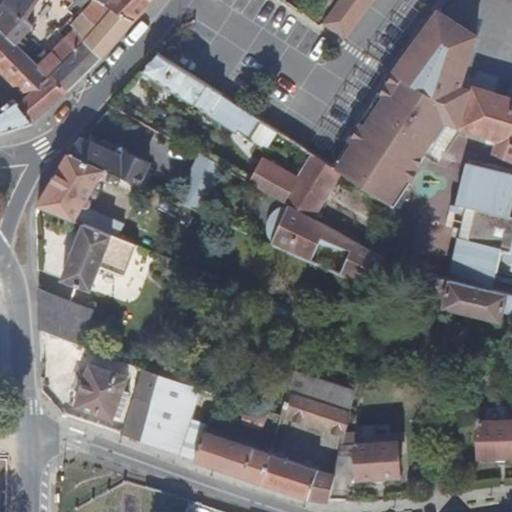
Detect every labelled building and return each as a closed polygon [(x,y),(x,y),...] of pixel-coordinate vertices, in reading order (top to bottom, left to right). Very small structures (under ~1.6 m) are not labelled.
[(25,17),(36,0),(4,0),(0,6),(0,27),(15,42),(33,24),(25,17)] [(122,34),(134,19),(99,0),(74,0),(73,3),(85,10),(81,19),(76,17),(61,33),(65,38),(38,65),(65,91),(71,86),(122,34)] [(150,0),(99,0),(134,19),(140,13),(150,0)] [(467,85),(478,88),(490,57),(511,0),(493,0),(493,2),(485,21),(484,24),(460,83),(467,85)] [(478,17),(457,5),(425,83),(447,93),(454,76),(478,17)] [(52,102),(65,91),(38,65),(15,42),(0,27),(0,66),(23,89),(0,110),(0,130),(28,123),(52,102)] [(192,75),(155,51),(140,69),(167,86),(207,111),(211,107),(249,132),(258,120),(250,115),(192,75)] [(511,98),(478,88),(467,85),(453,127),(492,139),(487,152),(511,162),(511,98)] [(412,115),(391,101),(373,126),(411,153),(420,120),(412,115)] [(95,143),(81,136),(69,149),(67,153),(100,168),(133,184),(145,162),(123,151),(125,146),(106,136),(102,137),(98,138),(95,143)] [(100,168),(67,153),(64,157),(35,203),(35,204),(71,219),(82,200),(100,168)] [(221,167),(199,154),(189,170),(171,202),(196,213),(221,167)] [(340,174),(310,154),(296,178),(263,161),(250,184),(287,206),(311,220),(313,221),(340,174)] [(511,294),(511,218),(508,218),(511,202),(511,177),(464,167),(454,207),(474,211),(468,242),(459,241),(449,281),(506,294),(511,294)] [(82,200),(71,219),(76,222),(80,223),(108,235),(115,238),(125,217),(82,200)] [(376,297),(384,266),(385,263),(313,221),(311,220),(287,206),(266,246),(376,297)] [(108,235),(80,223),(60,277),(88,288),(108,235)] [(511,313),(511,294),(506,294),(449,281),(429,276),(424,300),(444,304),(442,312),(500,324),(504,312),(511,313)] [(92,309),(36,289),(36,305),(36,327),(80,343),(92,309)] [(126,372),(87,358),(74,393),(112,411),(126,372)] [(142,366),(132,395),(151,401),(160,373),(142,366)] [(151,401),(139,439),(165,449),(193,459),(203,431),(205,425),(206,423),(188,416),(198,387),(197,387),(160,373),(151,401)] [(279,415),(334,428),(344,430),(353,393),(291,374),(284,399),(279,415)] [(206,423),(205,425),(225,431),(235,401),(216,394),(206,423)] [(132,395),(120,430),(138,439),(151,401),(132,395)] [(225,431),(271,445),(279,417),(235,401),(225,431)] [(271,445),(268,452),(321,466),(334,428),(279,415),(279,417),(271,445)] [(511,418),(476,420),(477,456),(511,454),(511,418)] [(203,431),(193,459),(224,470),(260,482),(268,452),(203,431)] [(335,470),(334,474),(355,473),(355,478),(398,475),(397,440),(355,443),(355,434),(343,434),(339,454),(335,470)] [(268,452),(260,482),(297,495),(308,498),(324,500),(328,501),(334,474),(335,470),(321,466),(268,452)] [(7,511),(8,505),(8,471),(0,471),(0,511),(7,511)] [(198,511),(199,499),(174,490),(173,511),(198,511)]
